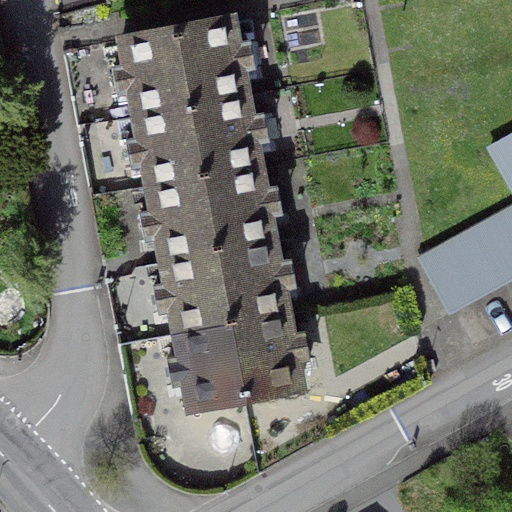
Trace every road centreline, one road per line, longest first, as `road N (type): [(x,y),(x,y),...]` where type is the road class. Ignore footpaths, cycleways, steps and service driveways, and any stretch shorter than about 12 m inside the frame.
road 1 (residential): [(4,458),(57,400),(74,372),(77,347),(19,0)]
road 2 (residential): [(511,368),(259,511)]
